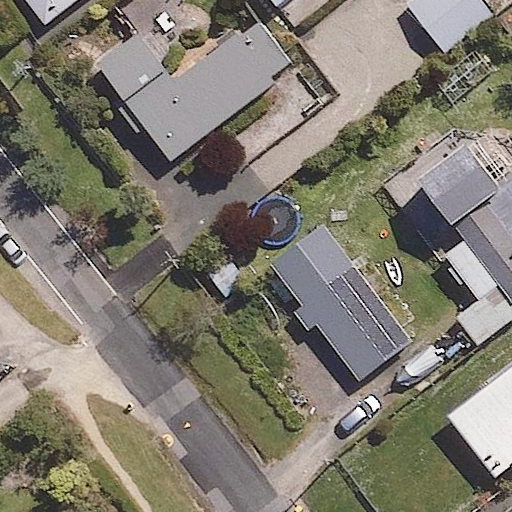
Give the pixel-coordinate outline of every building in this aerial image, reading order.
[(35,0),(53,24),(84,0),(35,0)] [(278,0),(298,25),(329,0),(278,0)] [(498,15),(485,0),(420,0),(414,6),(452,53),(498,15)] [(139,39),(107,63),(179,160),(298,71),(263,23),(184,82),(147,33),(139,39)] [(458,266),(452,271),(466,289),(474,283),(488,301),(465,318),(485,344),(511,323),(511,153),(507,146),(491,158),(467,126),(388,185),(446,262),(452,257),(458,266)] [(310,306),(302,313),(316,331),(325,325),(367,381),(418,341),(331,228),(280,267),(310,306)] [(511,376),(458,417),(503,476),(511,469),(511,376)]
